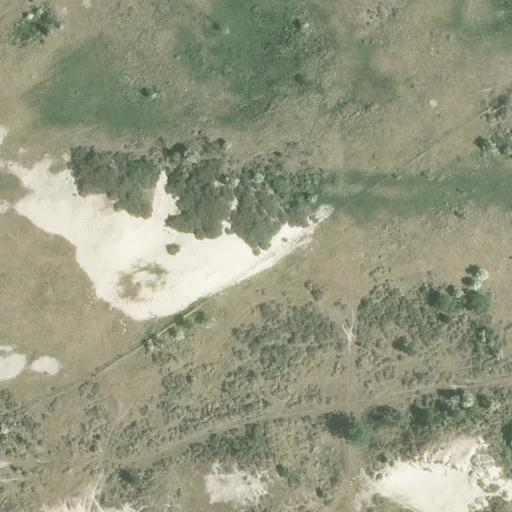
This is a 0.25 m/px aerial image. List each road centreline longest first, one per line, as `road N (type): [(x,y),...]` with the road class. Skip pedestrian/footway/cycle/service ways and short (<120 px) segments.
road 1 (track): [(103,511),(98,482),(117,406),(115,364),(78,284),(0,217)]
road 2 (track): [(511,307),(488,268),(483,220),(511,181)]
